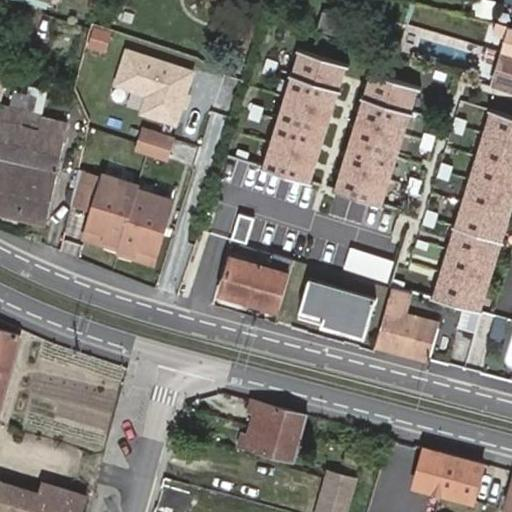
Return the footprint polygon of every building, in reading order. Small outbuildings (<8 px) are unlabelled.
[(415,57),(420,38),(425,20),(423,19),(426,7),(411,3),(403,34),(392,31),(387,50),(415,57)] [(318,6),(315,14),(338,21),(341,12),(318,6)] [(425,20),(420,38),(434,41),(438,23),(425,20)] [(511,24),(495,21),(492,34),(505,40),(492,84),(511,90),(511,24)] [(341,63),(289,47),(254,163),(306,179),(341,63)] [(0,58),(0,93),(9,60),(0,58)] [(414,79),(362,63),(327,179),(379,195),(414,79)] [(0,213),(46,222),(67,123),(42,117),(39,123),(34,122),(33,125),(23,123),(26,110),(31,112),(35,95),(28,94),(29,88),(20,86),(18,90),(14,90),(9,106),(0,104),(0,213)] [(511,208),(511,115),(485,108),(431,294),(483,309),(511,208)] [(158,164),(164,147),(138,139),(133,156),(158,164)] [(67,203),(62,226),(101,239),(103,235),(116,239),(115,243),(130,248),(129,252),(149,259),(169,199),(151,193),(151,191),(136,186),(137,182),(119,177),(119,178),(101,172),(89,210),(67,203)] [(279,308),(293,258),(275,253),(271,268),(231,258),(220,293),(279,308)] [(322,323),(340,328),(343,315),(309,306),(316,282),(308,280),(300,311),(323,317),(322,323)] [(365,334),(376,298),(316,282),(309,306),(343,315),(340,328),(365,334)] [(403,314),(409,291),(401,288),(392,286),(375,343),(424,357),(434,322),(403,314)] [(0,399),(18,338),(0,332),(0,399)] [(28,410),(114,421),(122,363),(36,351),(28,410)] [(292,456),(306,413),(252,398),(249,411),(252,412),(263,415),(256,433),(246,431),(243,430),(239,442),(292,456)] [(263,415),(252,412),(246,431),(256,433),(263,415)] [(477,497),(489,459),(422,440),(411,479),(477,497)] [(316,511),(345,511),(354,476),(328,469),(316,511)] [(0,511),(76,511),(83,493),(42,481),(38,490),(0,480),(0,511)] [(511,511),(511,481),(502,511),(511,511)]
